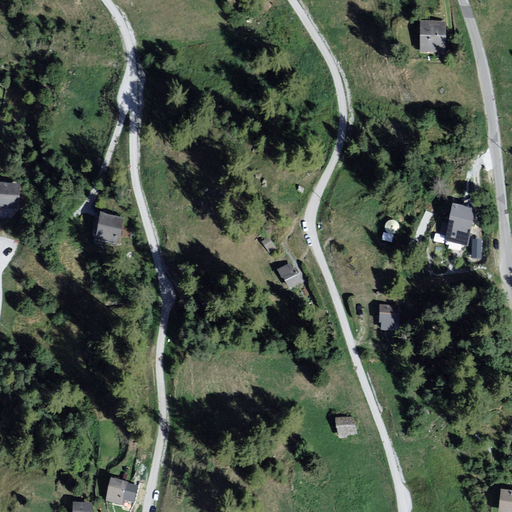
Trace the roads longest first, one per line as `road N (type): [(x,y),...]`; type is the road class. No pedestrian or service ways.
road 1 (unclassified): [(293,0),(342,98),(340,142),(310,227),(383,433),(401,511)]
road 2 (unclassified): [(104,0),(126,30),(135,182),(166,307),(158,361),(162,434),(146,511)]
road 3 (track): [(132,72),(119,90),(113,144),(71,226),(93,283),(86,350),(103,428),(104,511)]
road 4 (unclassified): [(511,286),(484,70),(463,0)]
